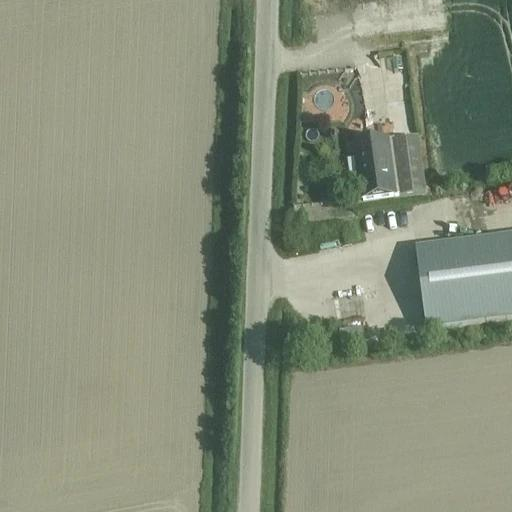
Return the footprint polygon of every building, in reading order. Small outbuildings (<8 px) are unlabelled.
[(388,0),(349,5),(354,40),(445,28),(441,0),(388,0)] [(389,58),(394,56),(388,42),(358,56),(376,93),(391,86),(392,89),(402,84),(389,58)] [(394,145),(402,199),(427,195),(419,141),(394,145)] [(387,142),(356,147),(364,204),(396,200),(402,199),(394,145),(388,146),(387,142)] [(511,241),(417,254),(427,332),(511,321),(511,241)] [(340,334),(342,346),(365,343),(364,331),(340,334)]
